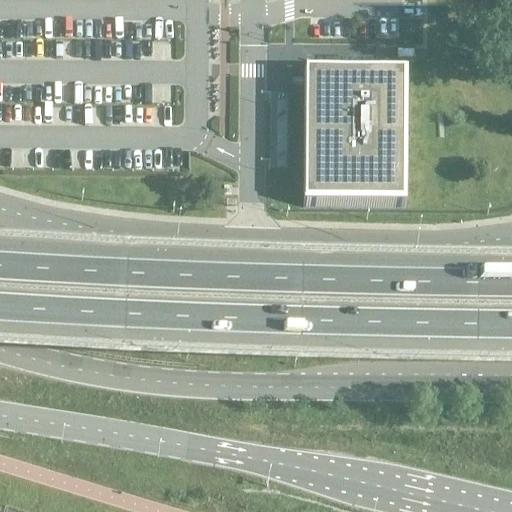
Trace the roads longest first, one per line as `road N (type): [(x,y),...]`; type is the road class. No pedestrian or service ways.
road 1 (secondary): [(511,383),(199,370),(0,326)]
road 2 (unclassified): [(511,236),(413,246),(272,242),(90,232),(0,208)]
road 3 (motorway): [(511,289),(0,267)]
road 4 (motorway): [(0,314),(511,330)]
road 5 (secondary): [(0,418),(292,467),(482,511)]
